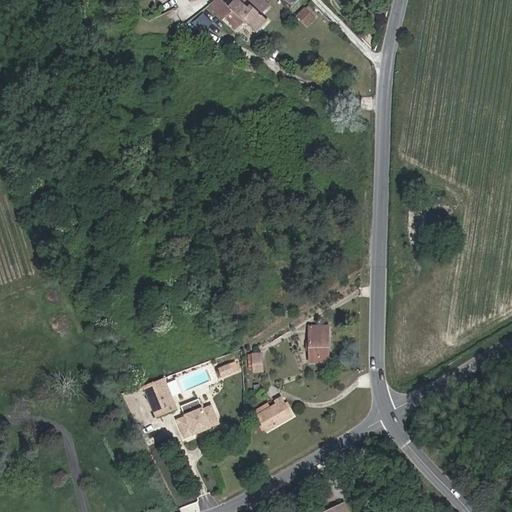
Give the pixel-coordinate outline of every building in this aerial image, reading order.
[(267,21),(259,14),(268,6),(263,0),(235,0),(229,7),(221,0),(215,0),(209,5),(223,21),(226,18),(236,31),(245,23),(257,33),(267,21)] [(316,15),(308,6),(305,9),(314,18),(316,15)] [(314,18),(305,9),(297,17),(306,25),(314,18)] [(411,208),(408,243),(424,244),(426,209),(411,208)] [(329,362),(329,326),(309,327),(309,346),(313,345),(313,349),(309,349),(310,362),(329,362)] [(263,371),(261,354),(252,354),(254,369),(254,372),(263,371)] [(233,374),(230,365),(219,369),(223,378),(233,374)] [(167,399),(172,397),(164,378),(143,386),(157,418),(172,411),(167,399)] [(177,409),(172,397),(167,399),(172,411),(177,409)] [(256,417),(265,431),(292,416),(282,398),(275,402),(276,405),(270,409),(256,417)] [(199,399),(181,407),(185,416),(187,420),(178,424),(184,438),(193,435),(211,428),(210,427),(219,424),(213,409),(204,413),(203,409),(199,399)] [(270,409),(268,404),(254,412),(256,417),(270,409)]
